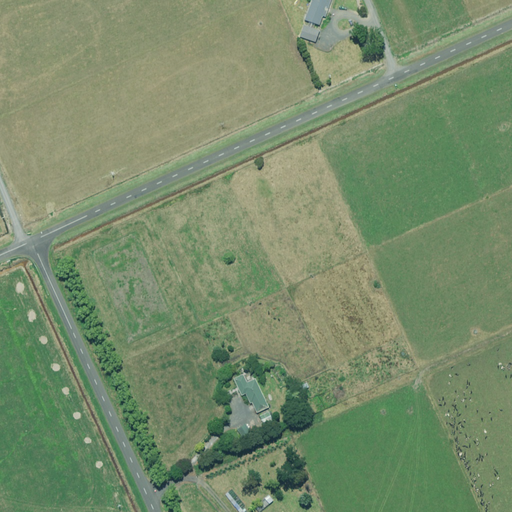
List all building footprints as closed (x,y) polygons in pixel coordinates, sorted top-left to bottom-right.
[(315,24),(320,26),(323,16),(325,17),(331,0),(311,0),(305,20),(309,22),(307,27),(304,26),(300,37),(315,43),(319,31),(314,29),(315,24)] [(235,382),(232,384),(235,389),(238,388),(242,396),(246,394),(250,404),(252,403),(257,413),(269,408),(255,380),(247,383),(243,375),(234,380),(235,382)] [(271,417),(269,412),(260,416),(264,426),(268,424),(266,420),(271,417)] [(251,433),(246,424),(237,430),(243,438),(251,433)] [(269,495),(254,505),(259,511),(273,502),(269,495)]
